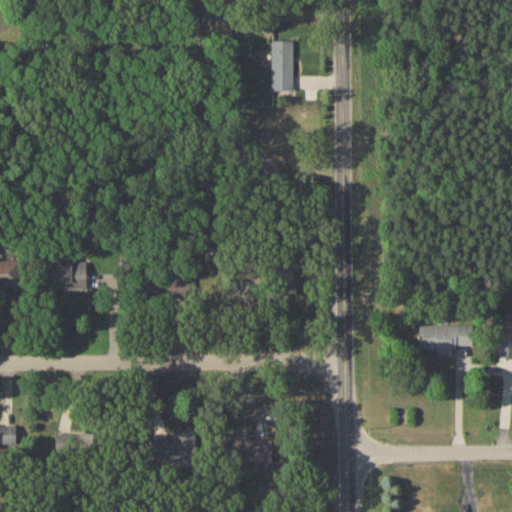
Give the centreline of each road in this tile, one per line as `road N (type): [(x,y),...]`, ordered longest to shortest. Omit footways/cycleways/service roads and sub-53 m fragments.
road 1 (tertiary): [(349,511),(342,0)]
road 2 (residential): [(346,364),(0,364)]
road 3 (residential): [(349,455),(511,452)]
